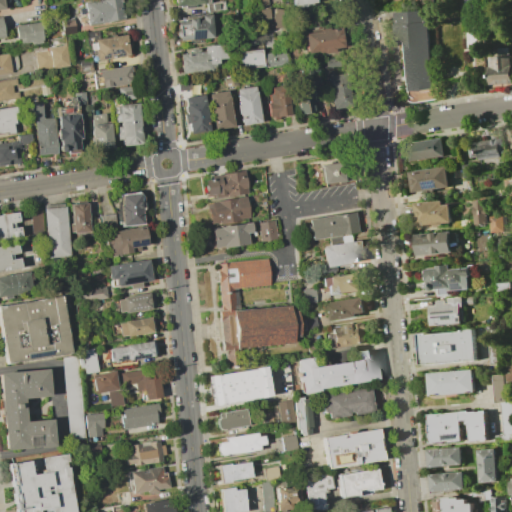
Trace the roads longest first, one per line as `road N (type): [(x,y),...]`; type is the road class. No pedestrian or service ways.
road 1 (residential): [(364,0),(409,511)]
road 2 (residential): [(174,162),(511,106)]
road 3 (residential): [(165,174),(198,511)]
road 4 (residential): [(0,191),(154,165)]
road 5 (residential): [(150,0),(164,153)]
